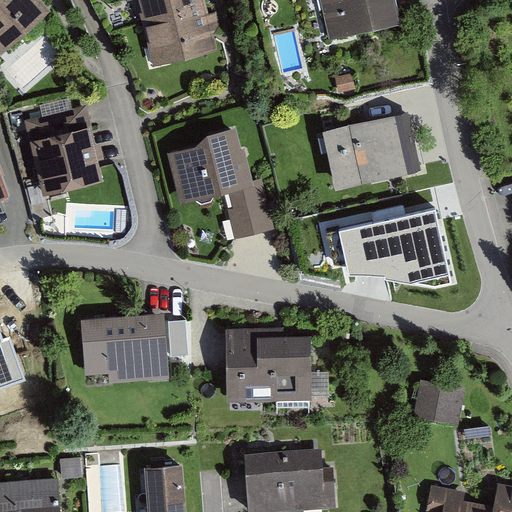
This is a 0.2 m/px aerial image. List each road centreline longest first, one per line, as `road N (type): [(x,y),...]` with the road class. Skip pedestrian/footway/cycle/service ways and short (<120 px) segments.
road 1 (residential): [(150,269),(451,326),(511,320)]
road 2 (residential): [(511,316),(468,185),(433,0)]
road 3 (residential): [(150,269),(152,221),(120,94)]
road 4 (residential): [(0,262),(54,256),(150,269)]
